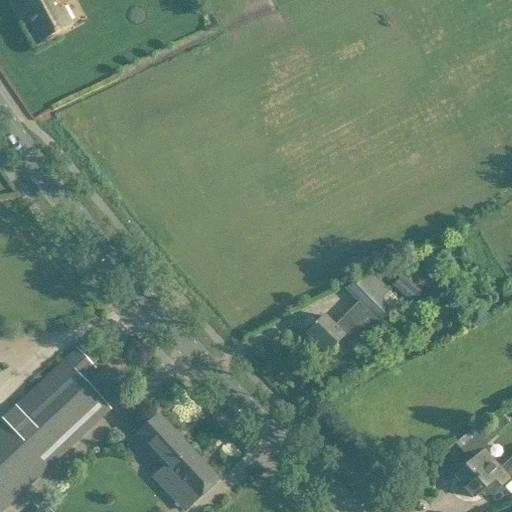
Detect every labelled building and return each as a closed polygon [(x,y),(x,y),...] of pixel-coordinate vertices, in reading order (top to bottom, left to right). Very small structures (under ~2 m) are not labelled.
[(15,0),(25,18),(27,17),(41,43),(72,27),(60,6),(59,6),(55,0),(15,0)] [(406,256),(397,268),(417,284),(426,272),(406,256)] [(326,355),(340,341),(346,334),(358,346),(401,304),(373,275),(348,290),(361,305),(347,318),(345,316),(333,327),(324,317),(320,321),(306,335),(326,355)] [(393,286),(411,302),(420,292),(402,276),(393,286)] [(62,363),(0,419),(0,510),(96,424),(111,410),(83,380),(95,369),(92,365),(98,360),(83,345),(77,350),(77,349),(62,363)] [(179,459),(189,450),(158,416),(135,437),(164,468),(153,478),(163,489),(187,468),(179,459)] [(484,452),(474,439),(460,451),(470,464),(484,452)] [(218,481),(189,450),(179,459),(187,468),(163,489),(185,511),(218,481)] [(511,461),(501,471),(484,452),(470,464),(455,478),(473,499),(485,488),(491,495),(511,476),(511,461)]
